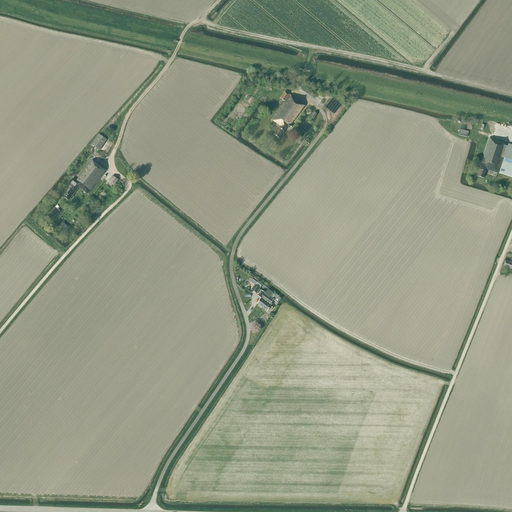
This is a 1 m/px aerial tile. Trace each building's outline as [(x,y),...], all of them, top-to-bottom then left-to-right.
[(292,126),(291,125),(305,106),(285,92),(280,98),(285,102),(271,120),(279,126),(274,134),(279,138),(288,127),(290,129),(292,126)] [(460,130),(458,135),(467,138),(468,132),(460,130)] [(91,144),(99,150),(106,140),(98,134),(91,144)] [(511,177),(511,145),(508,145),(507,147),(506,146),(507,144),(488,138),(480,164),(482,164),(478,177),(483,178),(486,169),(498,173),(503,158),(504,158),(499,173),(511,177)] [(64,197),(68,201),(79,187),(88,194),(106,170),(92,160),(76,181),(72,178),(68,184),(72,187),(64,197)] [(51,220),(60,211),(55,207),(47,216),(51,220)] [(65,233),(69,229),(62,222),(58,227),(65,233)] [(503,266),(511,269),(511,261),(505,260),(503,266)] [(256,293),(260,288),(254,285),(251,290),(256,293)] [(265,293),(257,304),(263,308),(270,297),(265,293)] [(274,299),(270,297),(263,308),(267,311),(272,304),(271,303),(274,299)]
